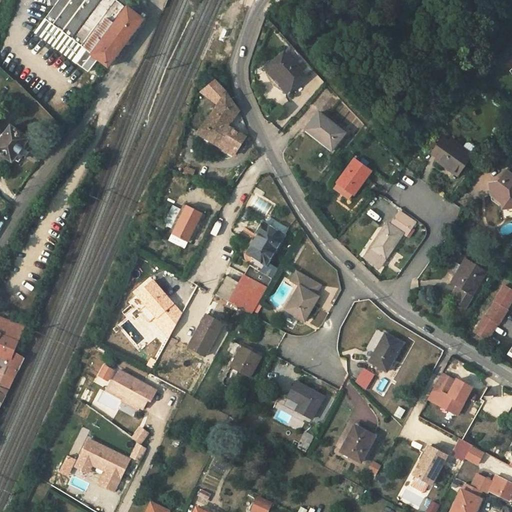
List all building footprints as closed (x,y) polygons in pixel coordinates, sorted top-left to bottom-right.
[(90,52),(124,6),(116,0),(50,0),(51,3),(55,5),(45,18),(90,52)] [(124,6),(90,52),(108,67),(127,41),(143,20),(124,6)] [(292,45),(285,52),(305,76),(313,69),(292,45)] [(305,76),(285,52),(266,69),(267,73),(268,77),(270,81),(273,84),(276,87),(279,89),(283,91),(286,93),(305,76)] [(227,74),(219,69),(216,73),(224,78),(227,74)] [(305,76),(286,93),(288,95),(307,78),(305,76)] [(214,80),(200,92),(218,105),(197,134),(233,155),(244,137),(226,125),(237,110),(224,92),(214,80)] [(319,112),(306,129),(332,150),(345,133),(328,119),(320,113),(319,112)] [(0,143),(0,151),(12,160),(28,139),(12,128),(0,143)] [(437,158),(436,160),(457,175),(472,155),(471,154),(463,148),(451,139),(449,141),(444,137),(438,145),(433,152),(432,154),(437,158)] [(434,142),(429,149),(433,152),(438,145),(434,142)] [(467,144),(463,148),(471,154),(475,149),(474,147),(469,143),(467,144)] [(337,183),(334,188),(349,199),(353,195),(354,196),(372,171),(354,158),(336,183),(337,183)] [(511,174),(507,170),(499,182),(489,183),(492,200),(503,208),(511,207),(511,174)] [(9,204),(0,198),(0,197),(0,209),(3,212),(9,204)] [(178,224),(185,212),(174,206),(167,219),(178,224)] [(187,206),(185,212),(178,224),(173,235),(188,242),(202,214),(187,206)] [(366,209),(362,214),(374,221),(377,216),(366,209)] [(388,223),(370,248),(386,259),(403,233),(407,236),(415,223),(400,212),(391,225),(388,223)] [(289,229),(270,218),(266,224),(264,223),(257,234),(260,235),(248,254),(259,261),(255,268),(273,278),(278,269),(268,263),(289,229)] [(370,248),(365,257),(380,267),(382,264),(386,266),(389,261),(386,259),(370,248)] [(259,261),(248,254),(247,254),(247,263),(250,265),(255,268),(259,261)] [(457,287),(450,299),(465,308),(487,271),(466,258),(451,283),(457,287)] [(255,268),(250,265),(240,284),(229,303),(252,315),(273,278),(255,268)] [(321,286),(297,272),(291,281),(300,287),(286,310),(304,321),(319,296),(316,294),(321,286)] [(229,303),(240,284),(227,277),(217,296),(229,303)] [(147,306),(154,315),(157,318),(173,304),(154,281),(137,294),(147,306)] [(498,325),(508,309),(507,308),(511,300),(511,290),(504,285),(494,301),(495,302),(486,316),(485,316),(475,331),(487,339),(497,324),(498,325)] [(154,315),(147,306),(141,311),(148,320),(154,315)] [(223,324),(207,315),(189,347),(205,356),(223,324)] [(0,358),(8,362),(6,367),(0,365),(0,377),(4,379),(1,386),(9,390),(25,359),(13,352),(22,327),(0,318),(0,358)] [(370,362),(387,371),(402,344),(386,335),(370,362)] [(261,357),(243,347),(226,377),(234,381),(239,373),(249,378),(261,357)] [(461,373),(460,375),(446,368),(434,389),(441,392),(435,404),(457,416),(475,381),(461,373)] [(156,391),(119,370),(108,390),(123,398),(139,407),(143,409),(148,400),(150,401),(156,391)] [(365,389),(373,375),(364,370),(356,383),(365,389)] [(95,376),(92,381),(102,387),(105,381),(95,376)] [(297,382),(288,397),(300,404),(297,410),(311,419),(324,397),(297,382)] [(1,386),(0,387),(0,393),(5,396),(9,390),(1,386)] [(441,392),(434,389),(428,400),(435,404),(441,392)] [(79,398),(86,402),(90,393),(83,390),(79,398)] [(139,407),(123,398),(122,401),(138,409),(139,407)] [(405,410),(399,407),(394,415),(400,419),(405,410)] [(350,435),(341,451),(361,463),(375,437),(357,427),(352,436),(350,435)] [(140,445),(146,432),(140,429),(127,456),(138,461),(145,448),(140,445)] [(295,447),(305,452),(313,436),(303,431),(295,447)] [(88,439),(77,461),(90,467),(91,464),(105,471),(99,484),(113,492),(129,460),(88,439)] [(431,485),(447,456),(430,446),(413,475),(416,477),(429,484),(431,485)] [(478,464),(484,453),(472,446),(466,458),(478,464)] [(494,449),(490,446),(485,453),(490,456),(494,449)] [(63,454),(55,472),(66,476),(74,459),(63,454)] [(497,474),(502,462),(485,455),(480,467),(497,474)] [(366,469),(375,474),(380,465),(371,460),(366,469)] [(387,473),(392,464),(384,460),(380,469),(387,473)] [(87,472),(90,467),(77,461),(74,466),(87,472)] [(490,491),(493,483),(478,475),(472,487),(483,492),(488,494),(490,491)] [(429,484),(416,477),(412,484),(413,487),(422,492),(425,491),(429,484)] [(511,491),(511,483),(500,478),(496,484),(494,482),(493,483),(490,491),(508,500),(511,491)] [(464,491),(479,499),(483,492),(472,487),(467,484),(464,491)] [(464,491),(462,490),(451,511),(475,511),(481,500),(479,499),(464,491)] [(423,511),(434,511),(438,505),(429,501),(423,511)] [(258,502),(253,511),(254,511),(266,511),(269,507),(258,502)] [(168,511),(169,511),(152,503),(147,511),(168,511)]
